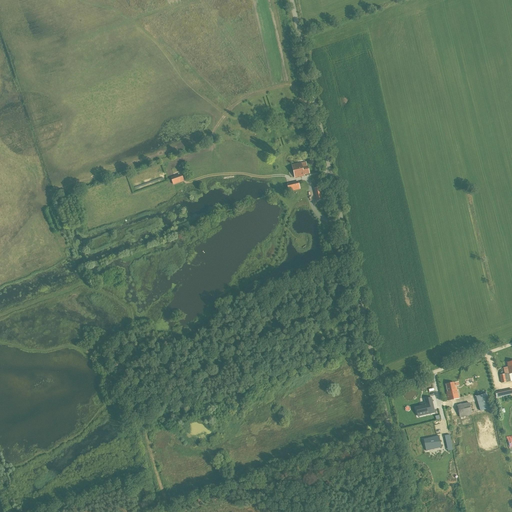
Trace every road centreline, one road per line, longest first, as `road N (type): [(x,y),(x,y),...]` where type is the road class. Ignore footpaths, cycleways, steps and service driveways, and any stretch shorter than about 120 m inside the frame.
road 1 (unclassified): [(382,383),(293,0)]
road 2 (unclassified): [(382,383),(511,336)]
road 3 (unclassified): [(412,511),(382,383)]
